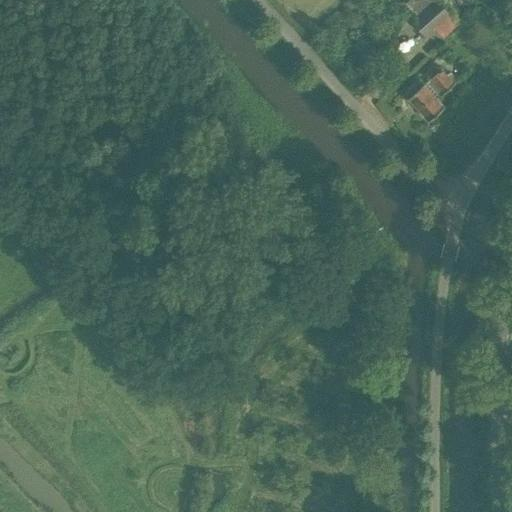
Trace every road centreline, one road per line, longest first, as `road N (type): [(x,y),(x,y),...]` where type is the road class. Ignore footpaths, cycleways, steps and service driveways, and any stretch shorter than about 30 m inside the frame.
road 1 (unclassified): [(436,511),(433,365),(457,201)]
road 2 (unclassified): [(457,201),(260,0)]
road 3 (unclassified): [(497,511),(499,325),(511,271)]
